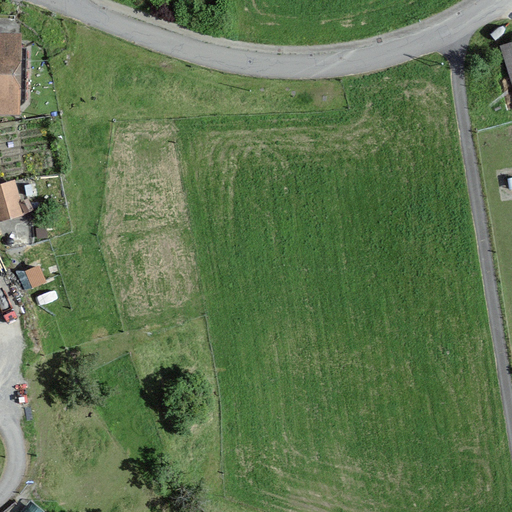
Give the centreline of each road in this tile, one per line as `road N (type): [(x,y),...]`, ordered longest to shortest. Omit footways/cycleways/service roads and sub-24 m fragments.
road 1 (residential): [(448,25),(511,415)]
road 2 (unclassified): [(68,4),(168,43),(265,61),(336,61),(448,25)]
